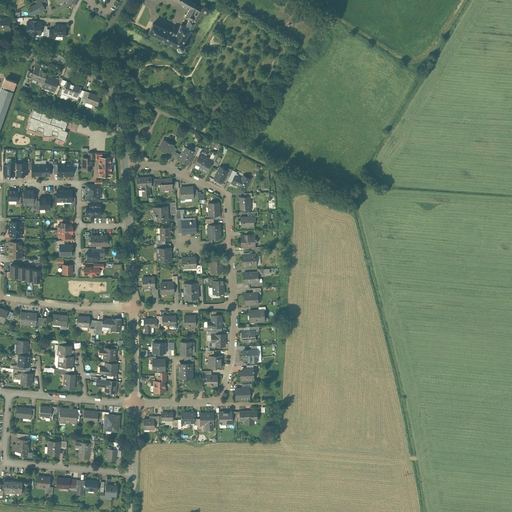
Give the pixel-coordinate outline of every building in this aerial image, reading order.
[(200,7),(189,0),(175,0),(183,4),(182,5),(189,9),(184,16),(188,18),(184,26),(181,24),(176,32),(169,29),(169,31),(152,23),(148,32),(176,46),(176,47),(177,49),(178,50),(179,50),(181,50),(182,49),(183,48),(184,47),(183,45),(183,44),(181,43),(201,12),(203,13),(204,13),(206,13),(207,12),(208,10),(208,9),(208,7),(207,6),(206,5),(204,5),(203,5),(201,6),(200,7)] [(38,3),(28,8),(32,15),(38,11),(39,13),(44,10),(43,9),(44,8),(42,4),(40,2),(38,3)] [(10,18),(0,17),(0,29),(9,30),(9,23),(10,23),(10,18)] [(65,26),(55,25),(55,29),(55,35),(64,36),(65,26)] [(47,73),(39,70),(39,69),(35,67),(33,72),(31,78),(32,77),(44,81),(43,82),(44,83),(46,76),(47,72),(47,73)] [(52,78),(46,76),(42,87),(48,89),(49,88),(55,90),(57,84),(58,80),(58,81),(52,78)] [(0,125),(12,91),(12,92),(12,91),(11,91),(12,89),(13,89),(15,82),(5,78),(3,85),(4,86),(3,88),(2,88),(0,92),(0,125)] [(81,86),(67,81),(63,91),(68,93),(69,94),(69,93),(74,95),(77,96),(80,89),(81,86)] [(93,94),(89,92),(90,92),(89,92),(87,92),(85,99),(86,99),(85,102),(86,102),(86,101),(91,103),(91,104),(96,106),(97,106),(100,96),(99,97),(93,95),(93,94)] [(68,122),(33,110),(29,122),(30,122),(28,129),(36,132),(37,130),(43,132),(42,136),(52,136),(52,134),(57,136),(56,138),(65,141),(68,132),(65,131),(68,122)] [(174,145),(163,139),(159,148),(165,151),(166,151),(169,153),(170,153),(173,146),(174,145)] [(173,146),(170,153),(169,153),(168,155),(172,157),(175,152),(177,148),(173,146)] [(194,151),(184,146),(185,147),(183,151),(182,150),(180,154),(177,160),(178,160),(179,158),(184,161),(183,163),(187,165),(194,151)] [(212,160),(200,154),(198,156),(194,164),(192,169),(194,166),(206,172),(210,165),(212,160)] [(88,157),(82,157),(82,168),(92,168),(92,158),(92,157),(88,157)] [(110,158),(100,158),(100,165),(99,165),(99,170),(100,170),(100,175),(110,175),(110,170),(111,170),(111,165),(110,165),(110,158)] [(25,164),(16,163),(16,161),(16,163),(15,175),(24,175),(24,174),(25,174),(25,165),(25,164)] [(16,163),(7,162),(7,165),(7,174),(7,175),(15,175),(16,163)] [(32,164),(32,170),(32,175),(40,175),(41,164),(32,164)] [(49,164),(41,164),(40,175),(49,175),(49,170),(49,164)] [(228,171),(219,167),(216,173),(217,173),(215,178),(223,182),(227,175),(228,171)] [(230,176),(227,180),(232,183),(232,182),(235,175),(237,172),(233,170),(230,176)] [(235,175),(232,182),(240,186),(239,187),(244,190),(250,179),(243,175),(241,178),(235,175)] [(147,178),(144,178),(144,177),(137,178),(137,187),(142,187),(142,188),(141,189),(141,190),(142,190),(143,195),(150,195),(149,186),(151,186),(151,178),(151,177),(147,177),(147,178)] [(167,179),(165,179),(157,179),(157,184),(159,184),(160,190),(165,190),(164,188),(172,187),(172,190),(172,178),(167,178),(167,179)] [(192,187),(180,188),(181,199),(185,198),(185,197),(191,197),(191,198),(193,198),(193,190),(192,187)] [(99,189),(86,188),(86,198),(97,198),(97,196),(99,196),(99,189)] [(17,190),(8,190),(8,200),(16,200),(17,200),(17,195),(17,190)] [(33,190),(24,190),(23,202),(33,202),(33,198),(33,190)] [(244,196),(240,197),(240,204),(241,204),(241,209),(250,209),(250,196),(244,196)] [(46,197),(43,197),(40,197),(40,201),(40,209),(50,209),(50,197),(46,197)] [(218,202),(208,203),(209,216),(215,215),(219,215),(218,202)] [(90,206),(86,206),(86,215),(91,216),(95,216),(100,216),(100,206),(90,206)] [(167,206),(153,207),(154,221),(168,220),(167,206)] [(248,216),(241,217),(241,216),(240,216),(241,227),(254,226),(254,227),(254,216),(248,216)] [(189,222),(181,222),(182,233),(190,232),(195,232),(196,232),(195,220),(190,221),(190,219),(189,219),(189,222)] [(220,224),(214,224),(214,223),(209,223),(209,225),(208,225),(209,225),(209,233),(208,233),(208,239),(211,239),(221,238),(220,224)] [(169,227),(160,228),(161,240),(165,240),(170,240),(169,227)] [(255,235),(250,235),(250,234),(245,234),(245,236),(241,236),(242,247),(250,246),(250,247),(255,247),(255,235)] [(107,236),(91,236),(91,245),(107,245),(107,236)] [(64,245),(60,245),(60,251),(59,251),(59,255),(60,255),(71,255),(71,249),(72,249),(72,245),(64,245)] [(170,247),(157,248),(157,253),(158,253),(159,261),(163,261),(163,260),(171,259),(171,260),(171,254),(170,252),(171,252),(170,247)] [(97,251),(87,251),(87,256),(86,257),(86,259),(87,260),(97,260),(97,256),(102,256),(102,252),(102,251),(97,251)] [(256,254),(249,254),(249,255),(242,255),(243,266),(251,266),(257,266),(256,254)] [(195,257),(182,258),(182,264),(181,264),(181,266),(182,266),(187,266),(187,267),(196,267),(195,257)] [(222,260),(210,261),(211,266),(212,273),(210,273),(211,274),(216,273),(223,273),(222,260)] [(72,264),(63,264),(63,273),(72,273),(72,264)] [(94,267),(84,267),(84,274),(89,274),(89,275),(94,275),(94,274),(98,275),(98,269),(98,267),(94,267)] [(257,272),(243,273),(244,283),(258,282),(258,276),(258,272),(257,272)] [(154,277),(142,278),(143,291),(143,285),(147,285),(147,287),(154,287),(154,277)] [(223,280),(216,280),(212,280),(213,294),(224,294),(223,280)] [(173,282),(160,282),(161,294),(162,294),(162,292),(166,292),(166,293),(173,293),(173,284),(173,282)] [(197,282),(183,283),(185,283),(185,291),(184,291),(198,290),(197,290),(197,286),(197,282)] [(198,290),(184,291),(184,299),(184,298),(189,297),(189,299),(198,298),(197,293),(198,293),(198,290)] [(253,293),(245,293),(245,304),(256,304),(256,301),(258,300),(258,295),(261,295),(261,291),(253,291),(253,293)] [(259,311),(256,311),(256,310),(249,311),(250,311),(251,320),(256,320),(256,321),(257,321),(257,320),(259,320),(259,321),(265,321),(264,310),(265,310),(259,310),(259,311)] [(249,311),(250,323),(260,322),(259,321),(259,320),(257,320),(257,321),(256,321),(256,320),(251,320),(250,311),(249,311)] [(28,313),(27,314),(21,314),(21,312),(20,324),(20,322),(35,323),(36,323),(36,318),(36,313),(28,313)] [(59,315),(53,314),(52,323),(60,324),(60,328),(66,328),(66,329),(67,316),(59,315)] [(222,315),(211,316),(211,321),(211,322),(213,322),(213,327),(211,327),(211,328),(222,327),(222,315)] [(84,317),(78,316),(77,325),(81,326),(81,325),(88,326),(88,327),(89,321),(89,317),(84,317)] [(176,316),(162,316),(162,323),(162,325),(169,325),(169,329),(168,329),(168,330),(176,330),(176,316)] [(195,316),(184,316),(184,326),(184,325),(188,325),(188,326),(195,326),(195,322),(195,316)] [(112,319),(102,318),(102,322),(102,324),(103,324),(102,326),(108,326),(111,327),(111,330),(120,331),(121,319),(112,318),(112,319)] [(156,318),(144,318),(144,327),(150,327),(156,327),(156,323),(156,318)] [(249,330),(242,330),(242,342),(249,342),(248,340),(256,340),(255,330),(249,330)] [(224,334),(215,334),(215,335),(215,341),(215,345),(224,345),(224,334)] [(29,341),(17,340),(16,344),(18,345),(17,351),(16,351),(27,352),(29,341)] [(165,342),(153,342),(153,349),(154,349),(154,353),(153,353),(165,353),(165,350),(165,347),(165,342)] [(191,342),(180,342),(180,353),(185,353),(185,355),(191,354),(191,342)] [(65,345),(58,344),(57,355),(59,355),(71,356),(71,355),(71,350),(72,345),(65,345)] [(111,348),(104,347),(104,349),(100,349),(99,354),(104,354),(103,362),(105,362),(116,363),(116,360),(115,359),(114,359),(115,353),(116,349),(116,348),(111,348)] [(257,349),(251,349),(251,350),(243,350),(243,358),(249,358),(249,359),(252,359),(252,362),(257,361),(257,358),(258,358),(257,349)] [(29,355),(20,354),(19,361),(18,361),(18,365),(22,366),(29,366),(30,355),(29,355)] [(71,356),(59,355),(59,361),(60,361),(60,365),(58,365),(58,366),(68,367),(71,367),(72,360),(73,361),(73,356),(71,356)] [(216,356),(208,356),(208,365),(213,365),(213,368),(221,367),(221,360),(221,356),(216,356)] [(156,359),(152,359),(152,365),(153,365),(153,369),(152,369),(157,369),(157,370),(165,370),(165,359),(156,359)] [(116,363),(105,362),(105,366),(105,367),(106,367),(106,373),(104,373),(104,374),(116,375),(116,374),(116,368),(116,363)] [(185,365),(179,365),(179,377),(191,377),(191,365),(185,365)] [(253,368),(247,368),(247,371),(240,372),(240,380),(254,379),(253,368)] [(32,373),(24,372),(23,372),(14,372),(14,378),(21,378),(21,379),(23,379),(22,384),(31,385),(32,373)] [(73,374),(65,373),(64,387),(61,387),(74,389),(75,374),(73,374)] [(211,375),(206,375),(206,377),(206,386),(211,386),(212,386),(212,384),(217,384),(217,375),(211,375)] [(117,381),(106,380),(106,386),(105,391),(110,392),(116,392),(117,381)] [(157,381),(154,381),(154,385),(155,387),(155,392),(163,391),(163,392),(164,393),(165,393),(166,392),(166,390),(165,390),(165,381),(157,381)] [(242,388),(235,388),(236,399),(250,398),(249,396),(250,396),(250,395),(249,395),(249,388),(249,387),(242,388)] [(51,407),(40,406),(40,415),(51,416),(51,413),(51,407)] [(32,408),(17,407),(16,417),(31,418),(32,408)] [(72,409),(60,408),(60,412),(59,420),(65,420),(65,423),(69,423),(69,420),(76,420),(76,416),(72,415),(72,409)] [(98,411),(84,410),(83,421),(97,423),(97,419),(98,411)] [(231,411),(219,411),(219,424),(220,424),(220,423),(232,423),(232,421),(231,412),(231,411)] [(257,411),(239,411),(239,412),(240,420),(245,419),(245,424),(251,424),(251,419),(258,419),(257,411)] [(194,418),(194,412),(181,412),(181,423),(194,423),(194,418)] [(213,414),(206,414),(206,413),(200,413),(200,418),(200,424),(207,423),(207,429),(213,429),(213,423),(213,420),(213,413),(213,414)] [(119,416),(108,415),(108,420),(107,420),(107,424),(118,425),(119,416)] [(149,416),(149,419),(143,419),(143,431),(144,431),(144,429),(149,429),(149,428),(153,428),(153,429),(154,429),(154,422),(154,420),(154,416),(149,416)] [(17,438),(16,444),(16,451),(21,451),(27,452),(28,439),(25,439),(17,438)] [(60,441),(48,440),(47,446),(49,446),(48,454),(58,455),(59,447),(60,447),(61,441),(60,441)] [(90,443),(80,442),(75,442),(75,446),(80,447),(79,457),(89,458),(89,451),(90,444),(90,443)] [(113,448),(107,448),(107,459),(116,460),(117,449),(113,448)] [(50,477),(38,476),(37,486),(37,487),(37,486),(38,487),(43,488),(43,487),(44,487),(44,486),(48,486),(48,487),(49,487),(49,486),(50,477)] [(63,478),(57,477),(56,487),(69,488),(69,487),(70,479),(70,478),(69,478),(69,479),(63,478)] [(77,480),(70,479),(69,487),(76,488),(77,480)] [(85,480),(77,480),(76,488),(83,488),(84,488),(85,480)] [(98,481),(91,480),(85,480),(84,488),(84,489),(88,490),(88,492),(93,493),(93,490),(97,490),(98,481)] [(117,486),(106,485),(105,492),(105,494),(106,494),(105,498),(110,498),(110,494),(116,495),(117,486)]
